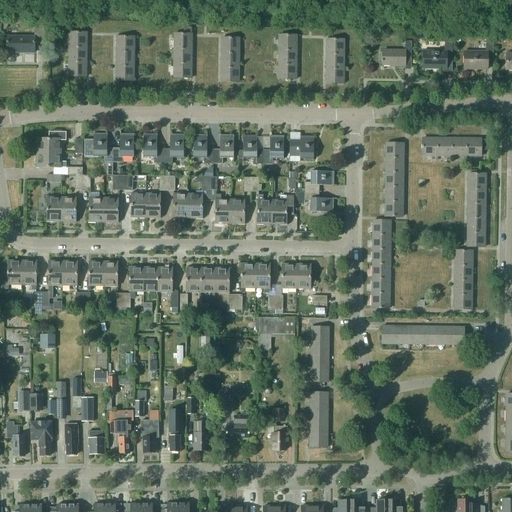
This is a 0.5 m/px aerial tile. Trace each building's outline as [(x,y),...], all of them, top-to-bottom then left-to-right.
[(6,37),(7,53),(34,53),(34,45),(43,45),(43,30),(34,30),(34,37),(6,37)] [(69,33),(69,48),(86,48),(86,34),(69,33)] [(174,34),(174,49),(191,49),(191,34),(174,34)] [(279,35),(279,50),(297,50),(297,35),(279,35)] [(116,37),(116,52),(134,52),(134,37),(116,37)] [(222,38),(222,53),(239,53),(239,38),(222,38)] [(326,39),(326,54),(344,54),(344,39),(326,39)] [(405,41),(405,51),(383,51),(383,65),(395,66),(395,67),(405,67),(405,58),(411,58),(411,41),(405,41)] [(444,51),(424,51),(424,70),(444,70),(444,61),(452,61),(452,43),(444,43),(444,51)] [(486,51),(466,51),(466,71),(486,71),(486,61),(493,61),(493,43),(486,43),(486,51)] [(86,48),(69,48),(68,62),(86,63),(86,48)] [(191,49),(174,49),(174,63),(191,64),(191,49)] [(297,50),(279,50),(279,65),(297,65),(297,50)] [(134,52),(116,52),(116,66),(133,66),(134,52)] [(239,53),(222,53),(221,67),(239,68),(239,53)] [(344,54),(326,54),(326,69),(344,69),(344,54)] [(86,63),(68,62),(68,77),(85,77),(86,63)] [(191,64),(174,63),(173,78),(190,79),(191,64)] [(297,65),(279,65),(279,80),(297,80),(297,65)] [(133,66),(116,66),(116,81),(133,81),(133,66)] [(239,68),(221,67),(221,82),(239,83),(239,68)] [(344,69),(326,69),(326,84),(344,84),(344,69)] [(37,139),(37,153),(61,154),(61,141),(65,141),(65,133),(49,133),(49,139),(37,139)] [(107,135),(93,134),(93,140),(84,140),(84,157),(93,157),(93,158),(94,158),(94,157),(104,157),(104,163),(113,163),(113,149),(107,149),(107,135)] [(120,149),(113,149),(113,163),(122,164),(123,158),(133,158),(134,135),(120,135),(120,149)] [(163,164),(163,150),(157,149),(157,135),(143,135),(143,158),(154,158),(154,164),(163,164)] [(170,150),(163,150),(163,164),(173,164),(173,158),(183,158),(183,135),(170,135),(170,150)] [(204,164),(214,164),(214,150),(207,150),(207,136),(194,136),(194,158),(204,158),(204,164)] [(220,150),(214,150),(214,164),(223,164),(223,159),(233,159),(233,136),(220,136),(220,150)] [(254,165),(263,165),(263,151),(257,150),(257,136),(244,136),(244,151),(239,151),(239,163),(244,163),(244,159),(254,159),(254,165)] [(269,151),(263,151),(263,165),(272,165),(272,159),(283,159),(283,158),(283,151),(283,137),(270,136),(269,151)] [(314,137),(300,137),(300,142),(290,141),(290,151),(289,157),(300,157),(300,160),(313,160),(314,137)] [(423,156),(437,156),(438,139),(423,139),(423,156)] [(437,156),(452,156),(452,139),(438,139),(437,156)] [(452,156),(466,157),(466,139),(452,139),(452,156)] [(481,139),(466,139),(466,157),(481,157),(481,150),(487,150),(487,140),(481,140),(481,139)] [(386,143),(386,158),(403,159),(403,144),(386,143)] [(61,154),(37,153),(37,167),(60,168),(61,154)] [(403,159),(386,158),(385,173),(403,173),(403,159)] [(209,167),(203,177),(213,177),(213,167),(209,167)] [(68,176),(76,176),(82,176),(83,168),(68,168),(68,176)] [(305,183),(305,192),(319,192),(320,186),(334,186),(334,172),(311,172),(311,183),(305,183)] [(403,173),(385,173),(385,187),(403,188),(403,173)] [(468,173),(468,188),(485,188),(486,174),(468,173)] [(84,176),(82,176),(76,176),(75,190),(83,190),(84,176)] [(118,190),(126,191),(126,176),(118,176),(118,190)] [(218,177),(210,177),(210,191),(217,191),(218,177)] [(403,188),(385,187),(385,202),(403,202),(403,188)] [(485,188),(468,188),(467,203),(485,203),(485,188)] [(319,199),(319,192),(305,192),(305,201),(311,201),(311,212),(333,212),(333,199),(319,199)] [(132,218),(146,218),(146,194),(132,194),(132,218)] [(160,194),(146,194),(146,218),(160,218),(160,194)] [(188,219),(188,194),(174,194),(174,219),(188,219)] [(203,195),(188,194),(188,219),(202,219),(203,195)] [(280,201),(273,200),(272,224),(287,224),(287,215),(294,215),(294,196),(280,196),(280,201)] [(62,222),(62,198),(48,198),(47,222),(62,222)] [(76,198),(62,198),(62,222),(76,222),(76,198)] [(104,222),(104,199),(90,198),(90,222),(104,222)] [(104,199),(104,222),(118,223),(119,199),(104,199)] [(216,224),(231,224),(231,200),(216,200),(216,224)] [(245,200),(231,200),(231,224),(245,224),(245,200)] [(272,224),(273,200),(258,200),(258,224),(272,224)] [(403,202),(385,202),(385,217),(402,217),(403,202)] [(485,203),(467,203),(467,217),(485,218),(485,203)] [(467,232),(485,232),(485,218),(467,217),(467,232)] [(373,221),(373,236),(390,236),(390,221),(373,221)] [(485,232),(467,232),(467,247),(485,247),(485,232)] [(372,250),(390,250),(390,236),(373,236),(372,250)] [(390,250),(372,250),(372,265),(390,265),(390,250)] [(456,251),(455,266),(473,266),(473,251),(456,251)] [(22,285),(22,261),(8,261),(8,273),(2,273),(1,289),(9,290),(9,285),(22,285)] [(22,285),(32,285),(32,290),(36,290),(37,285),(37,261),(22,261),(22,285)] [(63,286),(63,262),(49,262),(49,286),(49,293),(42,293),(42,307),(50,307),(50,299),(53,299),(53,286),(63,286)] [(78,262),(63,262),(63,286),(77,286),(78,262)] [(104,287),(104,263),(90,262),(89,287),(104,287)] [(118,263),(104,263),(104,287),(118,287),(118,263)] [(245,288),(255,289),(256,265),(242,264),(241,288),(241,293),(245,293),(245,288)] [(270,265),(256,265),(255,289),(264,289),(264,293),(269,293),(270,265)] [(282,289),(296,290),(297,265),(282,265),(282,289)] [(311,266),(297,265),(296,290),(311,290),(311,266)] [(390,265),(372,265),(372,279),(390,279),(390,265)] [(473,266),(455,266),(455,280),(473,280),(473,266)] [(130,294),(124,294),(124,309),(131,309),(131,299),(135,299),(135,292),(144,292),(145,268),(130,268),(130,294)] [(144,292),(159,293),(159,268),(145,268),(144,292)] [(173,269),(159,268),(159,293),(173,293),(173,269)] [(201,293),(201,269),(187,269),(186,293),(201,293)] [(201,293),(215,293),(215,269),(201,269),(201,293)] [(229,269),(215,269),(215,293),(229,294),(229,269)] [(390,279),(372,279),(372,294),(390,294),(390,279)] [(473,280),(455,280),(455,294),(473,295),(473,280)] [(390,294),(372,294),(372,308),(389,309),(390,294)] [(473,295),(455,294),(455,309),(472,309),(473,295)] [(235,296),(235,310),(242,310),(243,296),(235,296)] [(283,341),(295,341),(295,317),(283,317),(283,338),(283,341)] [(259,318),(258,351),(271,351),(271,318),(259,318)] [(382,344),(396,344),(396,326),(383,326),(382,344)] [(396,344),(410,345),(410,326),(396,326),(396,344)] [(410,345),(423,345),(423,327),(410,326),(410,345)] [(311,341),(330,341),(330,328),(312,327),(311,341)] [(423,345),(436,345),(437,327),(423,327),(423,345)] [(450,327),(437,327),(436,345),(450,345),(450,327)] [(464,327),(450,327),(450,345),(464,345),(464,327)] [(39,330),(31,330),(30,339),(33,339),(38,339),(39,330)] [(55,335),(40,335),(40,349),(55,349),(55,335)] [(330,341),(311,341),(311,355),(329,355),(330,341)] [(150,360),(150,365),(158,365),(158,361),(156,361),(156,355),(152,355),(152,360),(150,360)] [(329,355),(311,355),(311,368),(329,368),(329,355)] [(329,368),(311,368),(311,382),(329,382),(329,368)] [(73,379),(72,388),(81,388),(81,379),(73,379)] [(66,418),(66,400),(66,382),(57,382),(57,418),(66,418)] [(172,401),(172,387),(164,387),(164,401),(172,401)] [(30,411),(29,391),(17,391),(18,412),(30,411)] [(146,391),(137,391),(137,401),(135,401),(135,418),(144,418),(144,402),(146,402),(146,391)] [(310,393),(310,407),(328,407),(328,393),(310,393)] [(42,395),(30,395),(30,411),(39,411),(39,402),(42,402),(42,395)] [(81,406),(81,422),(94,422),(94,406),(81,406)] [(328,407),(310,407),(310,420),(328,421),(328,407)] [(283,422),(284,410),(274,410),(274,422),(283,422)] [(131,438),(131,421),(133,421),(132,411),(125,411),(107,412),(108,423),(110,423),(110,434),(121,434),(121,437),(117,437),(117,444),(119,444),(119,454),(128,453),(128,438),(131,438)] [(234,429),(226,429),(226,438),(248,438),(248,424),(246,424),(246,416),(234,416),(234,429)] [(328,421),(310,420),(309,434),(328,434),(328,421)] [(142,453),(155,453),(155,438),(158,438),(157,421),(140,421),(140,434),(143,434),(143,438),(142,438),(142,453)] [(14,457),(23,457),(23,436),(17,436),(17,426),(14,426),(14,422),(6,422),(6,438),(12,438),(12,449),(14,449),(14,457)] [(196,434),(193,434),(193,450),(208,451),(208,434),(207,434),(207,422),(196,422),(196,434)] [(78,445),(77,424),(65,424),(65,445),(66,445),(66,455),(75,455),(75,445),(78,445)] [(179,424),(163,424),(163,434),(168,434),(168,444),(170,444),(170,452),(179,452),(179,424)] [(272,450),(284,450),(284,442),(287,442),(287,427),(276,427),(276,425),(273,425),(273,427),(267,426),(267,434),(271,434),(271,433),(273,433),(273,434),(272,434),(272,450)] [(31,427),(31,439),(39,438),(39,441),(38,441),(38,448),(40,448),(40,456),(50,456),(49,441),(51,441),(51,427),(31,427)] [(89,431),(90,439),(88,439),(88,444),(90,444),(90,455),(103,454),(103,431),(89,431)] [(328,434),(309,434),(309,448),(327,448),(328,434)] [(502,511),(500,511),(511,511),(511,498),(502,499),(502,511)] [(471,499),(458,499),(458,511),(456,511),(478,511),(478,505),(471,504),(471,499)] [(349,511),(350,500),(340,500),(340,511),(333,511),(349,511)] [(349,511),(368,511),(362,511),(362,500),(350,500),(349,511)] [(387,511),(388,500),(377,500),(377,511),(371,511),(387,511)] [(400,500),(388,500),(387,511),(406,511),(407,511),(401,511),(400,500)] [(141,511),(141,503),(130,504),(130,511),(124,511),(141,511)] [(158,511),(158,510),(152,510),(152,503),(141,503),(141,511),(158,511)] [(178,511),(178,503),(167,503),(167,509),(161,509),(161,511),(178,511)] [(195,511),(189,511),(189,503),(178,503),(178,511),(195,511)]
